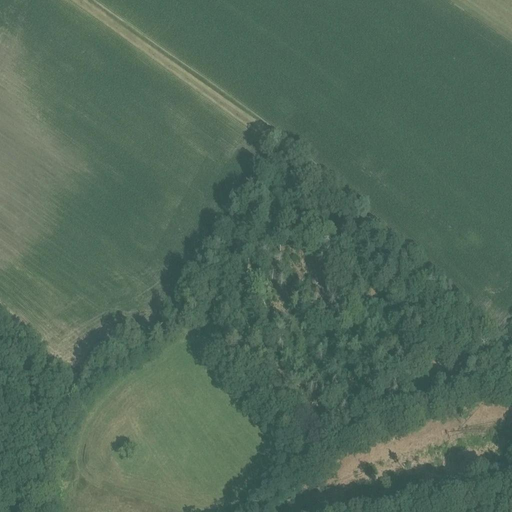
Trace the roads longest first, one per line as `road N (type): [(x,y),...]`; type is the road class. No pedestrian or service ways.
road 1 (track): [(511,348),(313,162),(87,0)]
road 2 (track): [(338,451),(511,386)]
